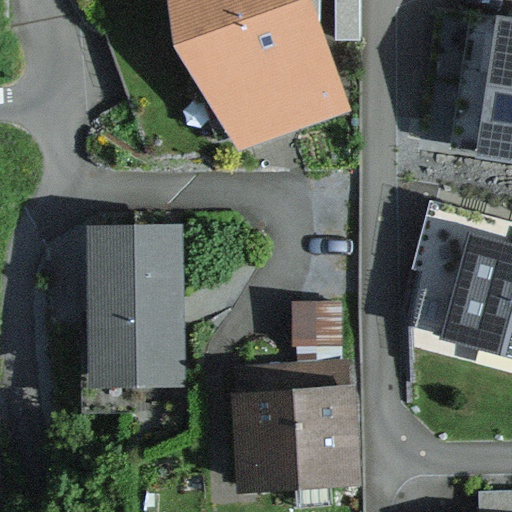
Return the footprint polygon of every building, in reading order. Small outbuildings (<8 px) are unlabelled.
[(183,0),(197,38),(295,2),(294,0),(183,0)] [(303,25),(295,2),(197,38),(214,87),(229,81),(245,126),(329,97),(303,25)] [(458,150),(511,154),(511,15),(469,12),(458,150)] [(511,342),(511,224),(434,204),(417,268),(468,281),(455,328),(511,342)] [(171,370),(169,241),(99,242),(101,372),(171,370)] [(338,303),(297,302),(297,345),(338,345),(338,303)] [(237,371),(244,480),(355,475),(346,364),(237,371)] [(511,511),(511,494),(489,495),(489,511),(511,511)]
